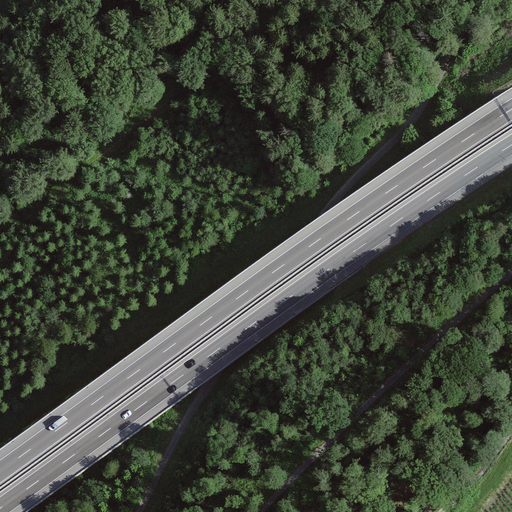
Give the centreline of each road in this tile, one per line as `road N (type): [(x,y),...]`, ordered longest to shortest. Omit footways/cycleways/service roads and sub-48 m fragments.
road 1 (motorway): [(0,508),(511,144)]
road 2 (motorway): [(511,109),(0,471)]
road 3 (track): [(288,0),(0,233)]
road 4 (track): [(260,511),(511,272)]
